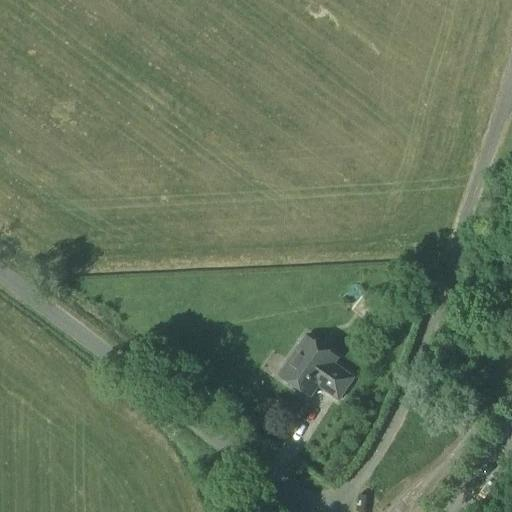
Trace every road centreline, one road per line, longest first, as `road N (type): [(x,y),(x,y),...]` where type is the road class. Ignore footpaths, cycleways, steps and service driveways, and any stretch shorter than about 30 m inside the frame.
road 1 (unknown): [(511,133),(381,434),(334,511)]
road 2 (unclassified): [(312,511),(0,275)]
